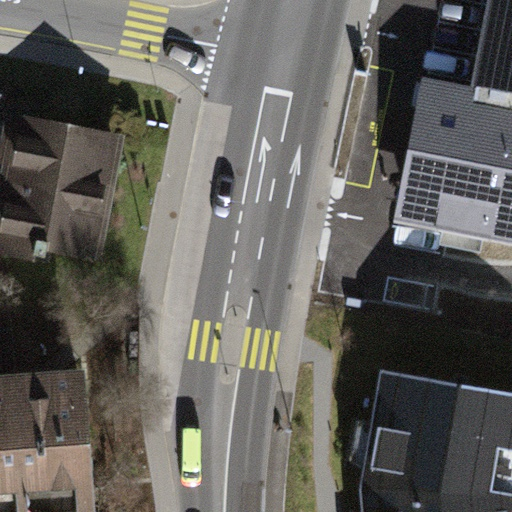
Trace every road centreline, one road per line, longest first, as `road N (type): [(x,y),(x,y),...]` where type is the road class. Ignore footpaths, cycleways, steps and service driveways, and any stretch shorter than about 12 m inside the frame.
road 1 (secondary): [(285,60),(233,344),(223,511)]
road 2 (residential): [(0,5),(285,60)]
